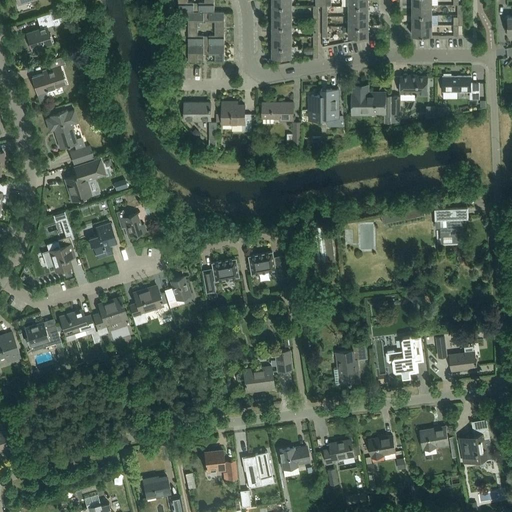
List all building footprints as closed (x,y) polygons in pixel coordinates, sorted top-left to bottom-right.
[(196,11),(196,2),(193,2),(187,2),(187,0),(178,0),(178,12),(188,12),(188,11),(196,11)] [(214,12),(214,11),(214,0),(204,0),(204,1),(199,2),(196,2),(196,11),(206,11),(214,12)] [(432,14),(432,4),(412,4),(412,14),(432,14)] [(59,19),(72,15),(69,5),(48,11),(49,13),(36,17),(40,28),(26,32),(32,49),(52,43),(46,26),(53,24),(55,25),(59,24),(59,22),(59,19)] [(292,15),(292,5),(272,5),(272,15),(292,15)] [(368,15),(368,5),(349,5),(349,15),(368,15)] [(206,11),(196,11),(188,11),(188,12),(188,27),(198,28),(198,21),(203,21),(203,20),(206,20),(206,11)] [(224,27),(224,11),(214,11),(214,12),(206,11),(206,20),(209,20),(208,21),(214,21),(214,27),(224,27)] [(432,24),(432,14),(412,14),(412,24),(432,24)] [(462,25),(462,14),(457,14),(457,17),(453,17),(453,25),(458,25),(462,25)] [(292,26),(292,15),(272,15),(272,26),(292,26)] [(368,26),(368,15),(349,15),(349,26),(368,26)] [(432,35),(432,24),(412,24),(412,35),(432,35)] [(292,36),(292,26),(272,26),(272,36),(292,36)] [(368,36),(368,26),(349,26),(349,36),(368,36)] [(206,44),(206,35),(203,35),(197,35),(198,28),(188,27),(188,44),(206,44)] [(224,44),(224,27),(214,27),(214,34),(209,34),(209,35),(206,35),(206,44),(224,44)] [(292,46),(292,36),(272,36),(272,46),(292,46)] [(206,53),(206,44),(188,44),(188,61),(204,61),(204,53),(206,53)] [(224,61),(224,44),(206,44),(206,53),(209,53),(209,54),(215,54),(215,61),(224,61)] [(292,57),(292,46),(272,46),(272,57),(292,57)] [(318,57),(318,46),(313,46),(313,47),(309,47),(309,53),(314,53),(314,57),(318,57)] [(65,65),(62,55),(46,61),(49,72),(44,74),(44,73),(32,77),(38,94),(46,91),(47,93),(56,90),(55,88),(66,85),(60,67),(65,65)] [(402,75),(400,75),(400,92),(415,92),(415,95),(417,95),(417,94),(427,94),(427,75),(407,75),(406,74),(405,73),(403,74),(402,75)] [(444,75),(442,75),(442,91),(471,91),(471,97),(477,97),(477,82),(471,82),(471,75),(451,75),(451,73),(444,73),(444,75)] [(352,114),(370,114),(370,110),(385,110),(385,123),(391,123),(391,113),(391,95),(385,95),(385,91),(369,91),(369,84),(353,84),(353,91),(352,91),(352,114)] [(321,95),(310,95),(310,119),(327,119),(327,117),(339,117),(339,89),(321,89),(321,95)] [(400,95),(391,95),(391,113),(400,113),(400,95)] [(210,101),(185,101),(185,119),(210,119),(210,110),(211,110),(211,107),(210,107),(210,101)] [(262,117),(263,117),(263,123),(273,123),(273,117),(280,117),(280,119),(293,119),(293,101),(262,101),(262,117)] [(245,104),(238,104),(222,104),(222,122),(232,122),(232,127),(233,129),(235,129),(242,129),(242,130),(251,130),(251,113),(245,113),(245,104)] [(69,151),(73,163),(94,157),(90,144),(83,146),(81,138),(76,139),(71,124),(78,122),(74,109),(67,111),(67,110),(49,115),(50,117),(45,118),(49,131),(54,129),(60,148),(77,143),(78,148),(69,151)] [(301,140),(301,121),(293,121),(293,140),(301,140)] [(77,174),(65,178),(72,200),(91,194),(99,192),(94,177),(105,173),(100,158),(74,166),(77,174)] [(383,223),(425,214),(423,205),(381,214),(383,223)] [(452,239),(461,238),(460,218),(469,217),(468,206),(434,208),(435,227),(442,227),(443,235),(452,235),(452,239)] [(127,225),(131,236),(146,231),(143,222),(141,223),(137,211),(128,214),(126,208),(116,211),(121,227),(127,225)] [(61,221),(63,228),(69,226),(64,211),(60,212),(63,220),(61,221)] [(93,244),(97,257),(112,253),(110,244),(116,242),(110,221),(96,225),(99,234),(89,237),(91,245),(93,244)] [(335,263),(330,224),(323,225),(323,226),(310,227),(315,262),(327,261),(328,264),(335,263)] [(47,245),(48,250),(43,252),(47,266),(53,264),(55,271),(64,268),(66,276),(71,274),(69,267),(72,266),(69,257),(75,255),(73,248),(75,247),(71,235),(57,239),(58,241),(47,245)] [(272,258),(271,252),(247,256),(251,274),(274,270),(274,269),(276,268),(278,277),(285,276),(282,256),(274,257),(274,258),(272,258)] [(235,258),(211,263),(212,269),(210,270),(210,269),(202,271),(206,293),(214,291),(212,280),(214,280),(214,281),(238,276),(235,258)] [(173,288),(165,291),(170,307),(184,302),(182,296),(190,294),(187,282),(186,283),(183,276),(170,280),(173,288)] [(136,302),(129,304),(135,324),(148,320),(145,310),(163,305),(161,300),(162,300),(161,298),(156,284),(133,292),(136,302)] [(420,300),(419,291),(409,292),(410,301),(420,300)] [(100,310),(91,312),(97,328),(99,334),(108,332),(105,324),(127,317),(120,296),(110,299),(111,301),(98,305),(100,310)] [(87,334),(91,333),(94,342),(101,340),(99,334),(97,328),(95,328),(90,314),(84,316),(82,308),(59,316),(67,340),(75,337),(74,332),(85,328),(87,334)] [(33,324),(24,327),(26,334),(25,334),(29,346),(43,341),(44,345),(61,340),(55,323),(45,327),(44,323),(33,326),(33,324)] [(396,335),(405,335),(405,326),(396,326),(396,335)] [(0,353),(7,352),(9,356),(10,360),(20,357),(12,331),(0,334),(0,353)] [(416,358),(416,356),(415,352),(422,351),(420,337),(413,338),(413,335),(404,336),(402,339),(404,355),(396,356),(396,351),(393,349),(388,349),(386,352),(387,360),(389,361),(393,361),(394,369),(396,371),(403,370),(403,374),(406,376),(408,375),(410,373),(409,370),(415,369),(414,360),(416,358)] [(437,338),(439,356),(439,358),(447,357),(444,337),(437,338)] [(367,358),(367,356),(365,338),(352,340),(353,350),(336,352),(338,367),(334,367),(336,383),(350,381),(350,382),(360,381),(358,364),(355,364),(355,359),(367,358)] [(274,351),(276,371),(293,369),(290,348),(274,351)] [(476,366),(475,356),(474,351),(450,354),(452,369),(476,366)] [(271,366),(261,367),(243,369),(244,371),(238,372),(236,374),(237,379),(238,380),(245,379),(245,382),(244,382),(244,384),(245,384),(246,390),(274,387),(271,366)] [(472,420),(474,434),(460,436),(464,461),(494,456),(487,418),(472,420)] [(384,428),(385,435),(398,433),(397,425),(384,428)] [(445,425),(420,429),(425,453),(436,451),(435,446),(437,446),(437,445),(449,443),(445,425)] [(0,448),(8,446),(3,430),(0,430),(0,448)] [(392,434),(369,438),(372,456),(383,454),(383,453),(395,451),(392,434)] [(331,448),(324,449),(326,462),(333,461),(333,458),(354,454),(351,439),(330,442),(331,448)] [(293,446),(279,449),(283,468),(297,465),(297,463),(309,461),(306,445),(294,447),(293,446)] [(222,449),(204,451),(206,471),(225,469),(222,449)] [(255,454),(242,457),(248,487),(262,484),(260,477),(272,475),(267,451),(255,453),(255,454)] [(405,468),(404,457),(397,457),(398,468),(405,468)] [(226,461),(227,471),(228,478),(237,477),(235,460),(226,461)] [(374,462),(367,463),(369,474),(376,473),(374,462)] [(335,467),(327,468),(330,484),(339,482),(335,467)] [(143,478),(146,497),(170,492),(167,475),(153,478),(153,476),(143,478)] [(248,489),(240,490),(241,506),(247,505),(250,505),(248,489)] [(100,504),(100,503),(99,503),(98,501),(99,501),(96,491),(83,495),(86,505),(87,504),(88,507),(80,509),(80,511),(112,511),(112,510),(111,510),(108,502),(100,504)] [(183,511),(180,494),(170,496),(173,511),(183,511)] [(477,501),(469,502),(471,511),(477,510),(477,501)]
